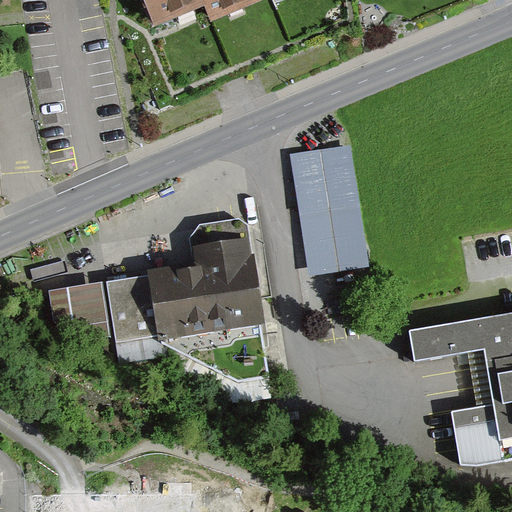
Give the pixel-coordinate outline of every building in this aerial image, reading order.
[(146,0),(159,32),(210,12),(215,26),(276,2),(275,0),(146,0)] [(348,153),(296,161),(315,277),(366,269),(348,153)] [(199,275),(110,287),(118,346),(262,326),(253,265),(246,266),(243,251),(197,258),(199,275)] [(511,319),(415,335),(420,366),(487,355),(505,465),(511,463),(511,319)] [(162,503),(121,503),(120,511),(240,511),(240,503),(162,503)]
